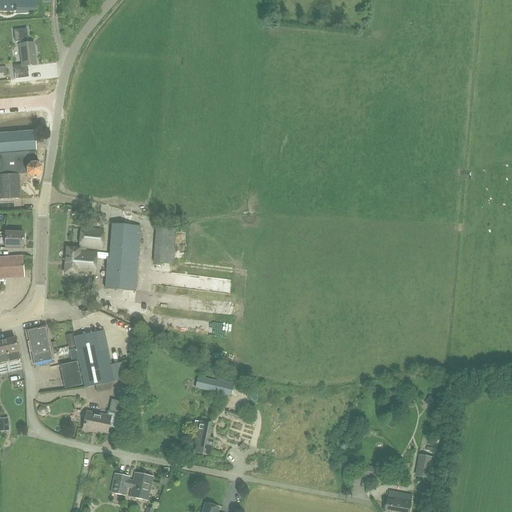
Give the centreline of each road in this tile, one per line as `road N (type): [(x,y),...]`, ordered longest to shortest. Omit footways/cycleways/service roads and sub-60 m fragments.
road 1 (residential): [(365,501),(42,435),(30,418),(14,320)]
road 2 (unclassified): [(14,320),(29,314),(38,286),(59,99)]
road 3 (unknown): [(29,314),(91,291),(102,217),(93,206),(44,193)]
